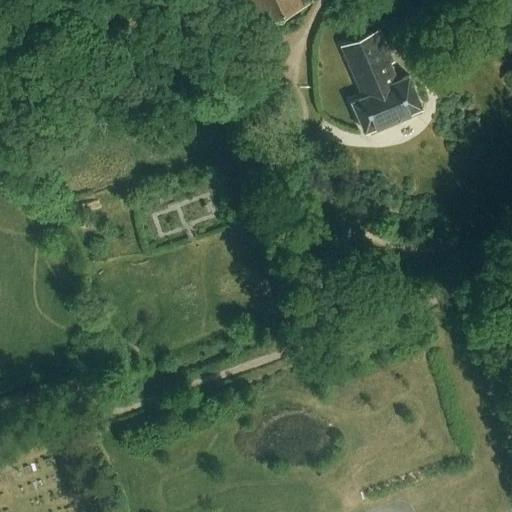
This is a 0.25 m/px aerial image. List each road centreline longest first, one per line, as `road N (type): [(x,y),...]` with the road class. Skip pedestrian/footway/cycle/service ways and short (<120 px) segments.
road 1 (track): [(306,124),(303,147),(314,177),(363,232),(398,247),(487,251),(511,269)]
road 2 (track): [(306,124),(340,136),(392,137),(417,125),(427,107)]
road 3 (track): [(322,0),(296,79),(306,124)]
